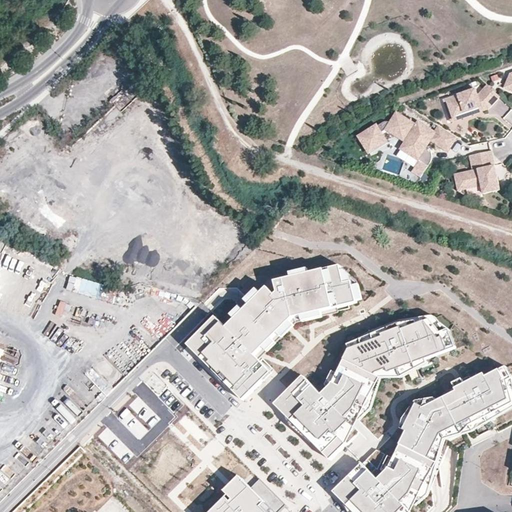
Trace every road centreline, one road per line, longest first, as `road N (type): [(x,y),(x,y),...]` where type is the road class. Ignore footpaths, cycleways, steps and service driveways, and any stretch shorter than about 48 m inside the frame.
road 1 (residential): [(329,511),(309,467),(272,429),(223,406),(163,348),(0,511)]
road 2 (track): [(168,0),(241,143),(511,232)]
road 3 (residential): [(31,94),(117,6)]
